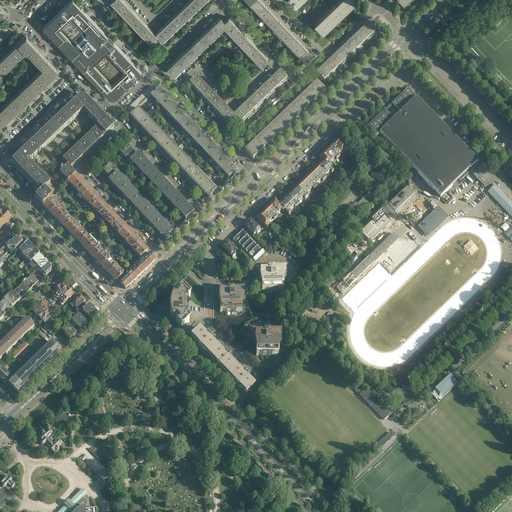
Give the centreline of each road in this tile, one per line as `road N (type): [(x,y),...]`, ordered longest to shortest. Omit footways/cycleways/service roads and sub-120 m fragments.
road 1 (secondary): [(325,511),(130,307)]
road 2 (secondary): [(119,314),(312,511)]
road 3 (residential): [(160,249),(84,172),(124,128)]
road 4 (residential): [(173,89),(197,66),(235,105),(280,62)]
road 5 (residential): [(233,226),(336,125)]
road 6 (secondary): [(124,302),(24,203)]
road 7 (tertiary): [(14,414),(112,318)]
road 8 (tertiary): [(219,212),(124,302)]
road 9 (tertiary): [(130,307),(223,216)]
road 10 (residential): [(275,326),(261,325),(245,343),(231,344),(210,321),(210,285)]
